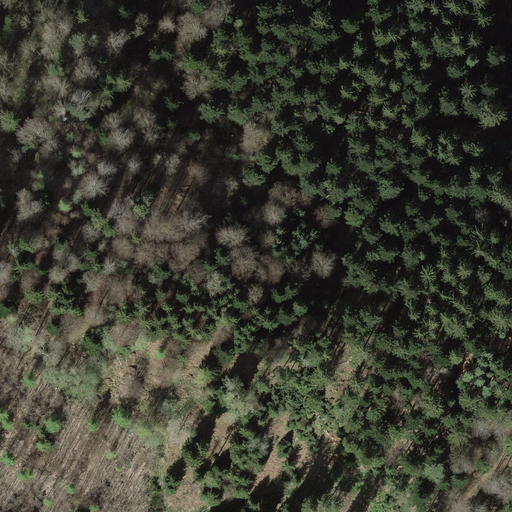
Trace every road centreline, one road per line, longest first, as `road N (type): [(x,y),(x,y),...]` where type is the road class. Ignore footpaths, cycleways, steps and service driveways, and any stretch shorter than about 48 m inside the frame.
road 1 (track): [(154,147),(310,151),(511,111)]
road 2 (track): [(511,432),(207,511)]
